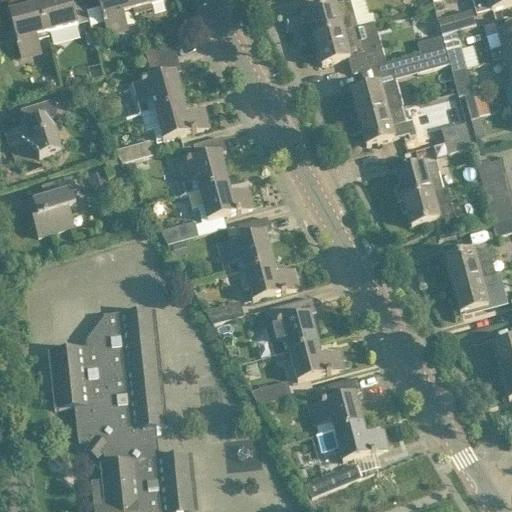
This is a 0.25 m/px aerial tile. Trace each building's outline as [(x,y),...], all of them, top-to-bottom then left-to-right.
[(48,0),(51,8),(42,10),(49,35),(90,24),(87,14),(83,0),(48,0)] [(83,0),(87,14),(100,10),(107,37),(127,31),(122,16),(133,12),(135,18),(136,18),(130,0),(83,0)] [(130,0),(136,18),(154,13),(152,7),(164,4),(163,0),(130,0)] [(361,0),(307,15),(315,42),(360,29),(374,26),(374,25),(375,25),(373,16),(369,18),(363,0),(361,0)] [(511,8),(511,0),(471,0),(476,18),(492,14),(511,8)] [(36,39),(49,35),(42,10),(11,18),(8,9),(0,11),(0,35),(1,38),(14,34),(21,60),(40,55),(36,39)] [(439,24),(440,31),(442,39),(457,35),(476,29),(472,15),(439,24)] [(360,29),(315,42),(322,69),(368,57),(360,29)] [(418,45),(422,59),(447,53),(442,39),(440,31),(427,35),(429,42),(418,45)] [(494,65),(505,62),(511,59),(511,33),(498,37),(502,51),(491,54),(494,65)] [(89,35),(82,37),(86,50),(93,48),(89,35)] [(449,64),(452,76),(467,72),(479,69),(474,50),(462,53),(457,35),(442,39),(447,53),(449,64)] [(146,55),(149,67),(178,60),(174,47),(146,55)] [(425,70),(449,64),(447,53),(422,59),(425,70)] [(128,89),(136,118),(180,106),(172,77),(182,75),(178,60),(149,67),(153,82),(128,89)] [(459,101),(465,99),(474,97),(473,96),(473,93),(467,72),(452,76),(459,101)] [(352,96),(359,122),(402,111),(402,108),(395,84),(352,96)] [(75,91),(61,96),(64,106),(78,101),(75,91)] [(465,99),(472,123),(480,121),(480,120),(487,118),(480,94),(473,96),(474,97),(465,99)] [(54,102),(40,107),(21,113),(25,127),(23,127),(21,133),(6,137),(10,149),(22,146),(39,159),(39,161),(63,154),(53,121),(58,114),(54,102)] [(183,117),(180,106),(136,118),(136,119),(142,117),(147,135),(160,131),(164,144),(208,132),(202,112),(183,117)] [(403,114),(402,111),(359,122),(367,150),(409,138),(410,142),(417,140),(413,124),(406,126),(403,114)] [(486,142),(480,121),(472,123),(477,144),(486,142)] [(445,131),(428,136),(431,150),(445,146),(449,145),(445,131)] [(192,185),(194,195),(225,187),(217,158),(226,155),(222,141),(193,149),(197,162),(190,164),(189,158),(179,161),(180,167),(176,168),(182,188),(192,185)] [(115,153),(123,168),(154,159),(150,144),(115,153)] [(118,159),(105,163),(108,172),(121,168),(118,159)] [(478,170),(481,182),(505,175),(502,163),(478,170)] [(135,166),(125,169),(128,180),(138,177),(135,166)] [(436,166),(397,176),(400,190),(395,191),(399,204),(404,202),(443,192),(436,166)] [(103,175),(87,180),(92,193),(108,187),(103,175)] [(481,182),(484,193),(509,187),(505,175),(481,182)] [(38,241),(57,235),(75,231),(70,214),(76,212),(71,195),(76,193),(73,181),(68,182),(49,187),(53,200),(33,206),(38,222),(33,223),(38,241)] [(228,197),(225,187),(194,195),(195,196),(188,197),(192,213),(204,209),(209,225),(253,213),(247,192),(228,197)] [(484,193),(488,205),(511,198),(509,187),(484,193)] [(443,192),(404,202),(411,231),(454,219),(447,191),(443,192)] [(488,205),(491,217),(511,210),(511,198),(488,205)] [(511,210),(491,217),(494,229),(511,223),(511,210)] [(238,276),(270,268),(262,238),(271,236),(267,221),(239,229),(243,243),(222,249),(227,269),(243,265),(245,274),(238,276)] [(511,237),(511,223),(494,229),(497,241),(511,237)] [(160,234),(168,248),(171,247),(182,244),(199,239),(195,224),(160,234)] [(182,244),(171,247),(174,259),(175,259),(185,256),(182,244)] [(446,263),(453,290),(496,278),(489,251),(446,263)] [(273,278),(270,268),(238,276),(243,294),(250,292),(254,305),(297,293),(292,273),(273,278)] [(503,306),(496,278),(453,290),(460,317),(503,306)] [(288,308),(263,315),(267,328),(265,329),(273,360),(284,357),(315,348),(318,348),(317,344),(317,343),(319,342),(315,327),(313,327),(310,318),(316,316),(312,301),(293,307),(288,308)] [(214,328),(228,324),(245,320),(241,305),(206,314),(214,328)] [(58,353),(48,354),(50,374),(54,373),(55,380),(51,380),(52,388),(56,387),(57,394),(53,394),(54,407),(55,413),(71,411),(75,411),(79,446),(89,445),(91,446),(102,456),(104,457),(105,466),(100,467),(102,484),(104,504),(94,505),(94,511),(197,511),(196,496),(193,457),(159,461),(157,438),(162,437),(161,431),(168,430),(156,314),(104,319),(105,322),(88,343),(86,343),(87,350),(58,353)] [(511,344),(494,349),(502,377),(511,374),(511,344)] [(315,348),(284,357),(291,355),(299,385),(323,379),(342,373),(337,353),(321,357),(318,348),(315,348)] [(511,374),(502,377),(509,404),(511,402),(511,374)] [(332,405),(310,410),(315,428),(318,439),(334,435),(360,428),(352,399),(361,396),(357,382),(338,387),(328,390),(332,405)] [(288,385),(252,395),(259,408),(292,399),(288,385)] [(318,439),(316,440),(320,455),(325,457),(340,453),(343,466),(387,454),(382,433),(363,438),(360,428),(334,435),(318,439)] [(362,482),(356,468),(337,476),(343,490),(362,482)] [(323,482),(306,489),(312,502),(328,495),(323,482)]
